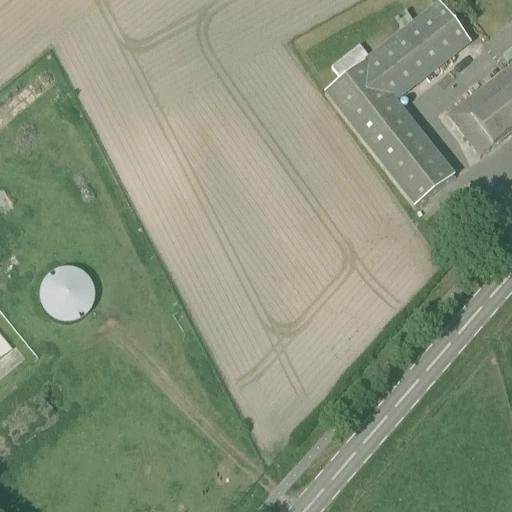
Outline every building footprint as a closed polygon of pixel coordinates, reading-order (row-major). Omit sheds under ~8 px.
[(319,96),(410,211),(452,178),(394,104),(469,46),(436,4),(319,96)] [(511,67),(446,118),(479,160),(511,134),(511,67)] [(80,274),(38,275),(39,323),(81,322),(80,274)] [(0,365),(11,357),(0,343),(0,365)] [(44,403),(0,435),(0,459),(55,419),(44,403)]
